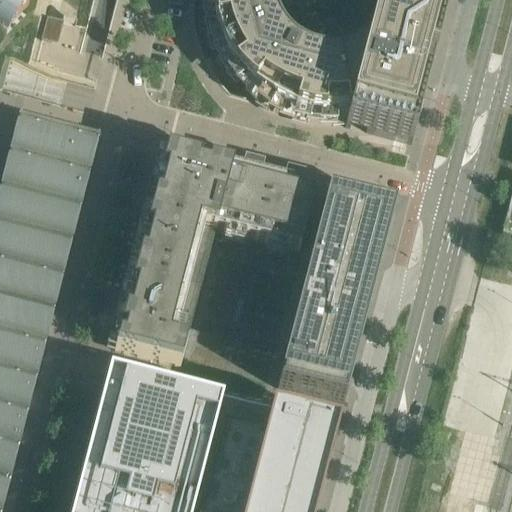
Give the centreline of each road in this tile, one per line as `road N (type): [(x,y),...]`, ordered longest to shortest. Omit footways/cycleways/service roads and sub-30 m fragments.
road 1 (residential): [(126,109),(15,511)]
road 2 (residential): [(126,109),(448,194)]
road 3 (residential): [(425,284),(395,292),(338,511)]
road 4 (secondary): [(425,284),(366,511)]
road 5 (secondary): [(390,511),(447,289)]
